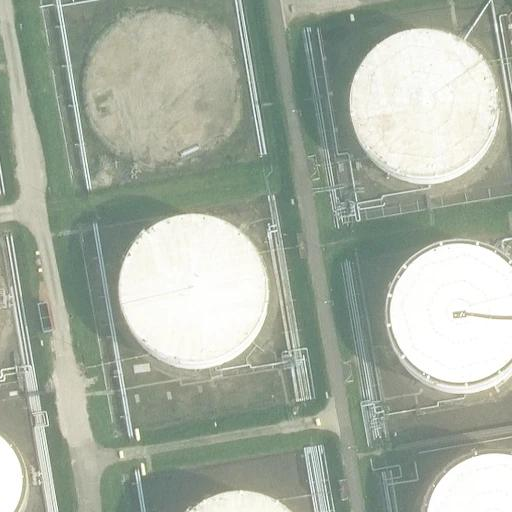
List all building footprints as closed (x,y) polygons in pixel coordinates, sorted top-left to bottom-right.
[(364,153),(392,176),(437,182),(470,169),(493,144),(503,103),(490,64),(467,41),(433,29),(397,34),(370,52),(352,82),(349,118),(364,153)] [(130,338),(158,361),(204,368),(236,355),(260,329),(269,288),(257,249),(233,226),(200,214),(164,219),(136,237),(118,267),(115,303),(130,338)] [(401,362),(429,385),(474,392),(507,379),(511,372),(511,258),(504,250),(470,238),(434,243),(406,262),(389,291),(386,327),(401,362)] [(0,511),(25,511),(31,489),(28,465),(19,448),(1,431),(0,430),(0,511)] [(511,511),(511,455),(501,452),(465,457),(437,475),(419,505),(418,511),(511,511)] [(297,511),(284,499),(250,487),(215,492),(187,510),(186,511),(297,511)]
